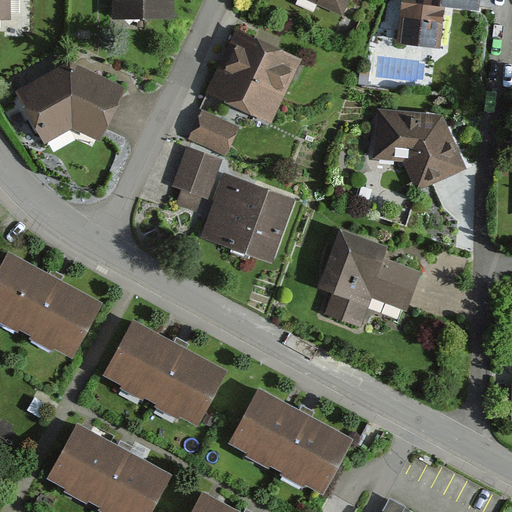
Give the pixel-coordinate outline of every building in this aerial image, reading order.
[(0,0),(0,12),(12,12),(11,0),(0,0)] [(112,0),(113,13),(174,12),(173,0),(112,0)] [(316,0),(342,11),(346,0),(316,0)] [(403,0),(400,38),(439,42),(444,0),(467,3),(478,4),(478,0),(403,0)] [(227,50),(208,91),(269,118),(299,53),(238,26),(227,50)] [(70,56),(19,85),(47,136),(71,123),(97,136),(124,82),(70,56)] [(443,110),(380,105),(375,156),(404,158),(417,187),(468,164),(443,110)] [(189,136),(225,153),(238,123),(202,107),(189,136)] [(224,156),(187,143),(173,184),(180,186),(174,202),(198,210),(204,195),(209,197),(224,156)] [(294,194),(224,170),(202,234),(272,259),(294,194)] [(386,243),(343,225),(320,281),(332,287),(324,306),(361,321),(371,296),(403,309),(420,268),(382,253),(386,243)] [(62,274),(11,246),(0,267),(0,309),(72,348),(101,294),(62,274)] [(186,343),(135,315),(105,368),(196,418),(225,364),(186,343)] [(311,409),(261,382),(230,438),(321,488),(352,431),(311,409)] [(130,447),(78,418),(49,471),(124,511),(144,511),(169,468),(130,447)] [(253,511),(204,486),(190,511),(253,511)] [(403,511),(408,504),(389,493),(378,511),(403,511)]
